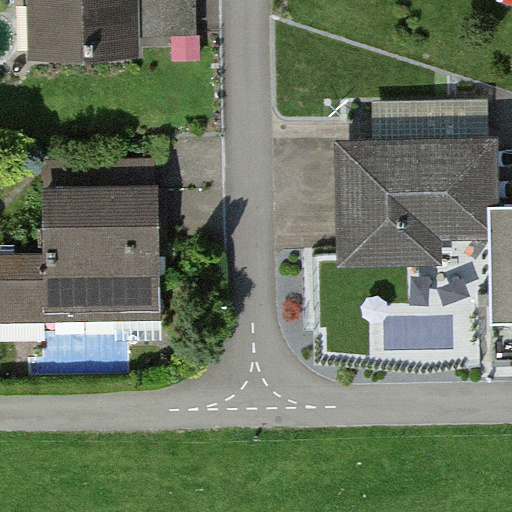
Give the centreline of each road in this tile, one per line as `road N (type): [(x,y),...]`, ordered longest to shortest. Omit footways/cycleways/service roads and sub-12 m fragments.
road 1 (residential): [(256,396),(248,0)]
road 2 (residential): [(256,396),(197,410),(0,414)]
road 3 (residential): [(511,405),(310,408),(256,396)]
